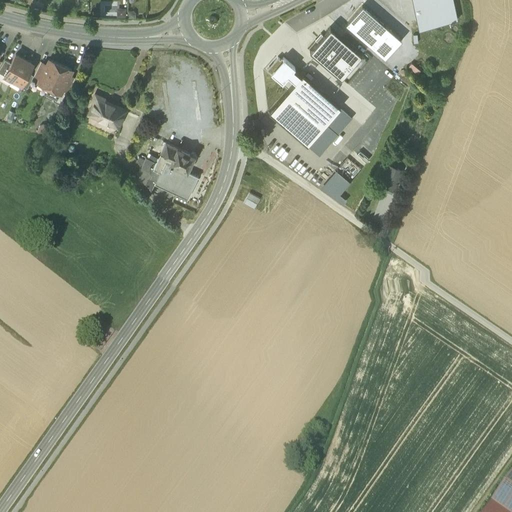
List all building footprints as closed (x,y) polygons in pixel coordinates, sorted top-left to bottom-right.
[(452,0),(411,0),(417,27),(456,19),(452,0)] [(401,40),(362,6),(346,24),(385,58),(401,40)] [(361,53),(329,27),(309,51),(341,77),(361,53)] [(24,59),(16,54),(11,63),(4,75),(12,80),(24,59)] [(287,76),(294,82),(300,76),(293,70),(294,68),(279,55),(267,69),(282,82),(287,76)] [(24,59),(12,80),(21,84),(28,72),(32,63),(24,59)] [(49,59),(46,64),(47,64),(40,77),(38,82),(49,87),(60,64),(49,59)] [(11,63),(5,60),(0,67),(0,73),(4,75),(11,63)] [(40,61),(34,74),(40,77),(47,64),(46,64),(40,61)] [(60,64),(49,87),(60,93),(63,88),(62,88),(69,75),(72,69),(60,64)] [(28,72),(21,84),(27,88),(33,75),(28,72)] [(301,74),(300,76),(294,82),(268,112),(307,145),(340,107),(301,74)] [(69,75),(62,88),(63,88),(68,91),(74,77),(69,75)] [(115,106),(103,100),(104,97),(94,93),(90,101),(93,102),(88,113),(117,127),(125,109),(116,105),(115,106)] [(190,154),(166,142),(156,162),(154,169),(160,172),(165,161),(186,171),(187,170),(192,159),(193,159),(195,158),(196,158),(196,156),(196,155),(196,154),(195,153),(194,152),(192,152),(191,153),(190,154)] [(156,162),(145,157),(144,159),(141,168),(149,179),(156,182),(160,172),(154,169),(156,162)] [(186,171),(165,161),(160,172),(156,182),(155,183),(187,199),(198,176),(187,170),(186,171)] [(400,171),(389,166),(382,185),(393,189),(400,171)] [(149,179),(141,168),(136,174),(146,185),(149,179)] [(336,169),(321,187),(343,205),(347,199),(341,194),(351,182),(336,169)] [(156,182),(149,179),(146,185),(151,191),(154,183),(155,183),(156,182)] [(256,207),(260,196),(249,192),(245,203),(256,207)] [(101,329),(94,336),(100,342),(106,335),(101,329)] [(511,463),(490,495),(511,509),(511,463)]
